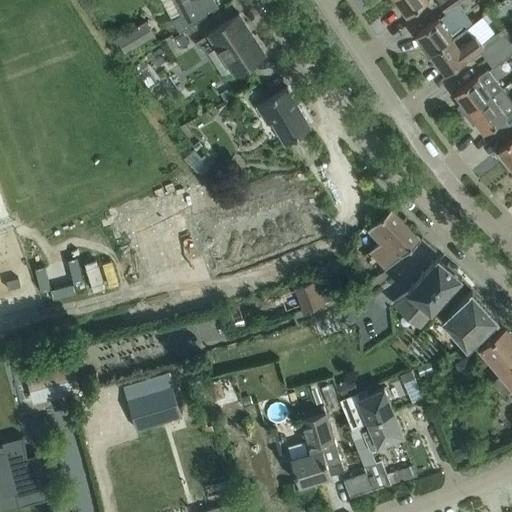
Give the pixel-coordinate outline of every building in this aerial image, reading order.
[(174,0),(181,11),(173,16),(180,28),(211,9),(205,0),(174,0)] [(397,0),(407,13),(423,1),(424,0),(397,0)] [(432,20),(416,32),(431,52),(464,28),(466,26),(473,21),(460,1),(460,0),(441,0),(438,2),(446,12),(439,17),(438,16),(432,20)] [(239,11),(200,37),(226,77),(248,62),(265,51),(239,11)] [(125,52),(155,35),(146,20),(116,37),(125,52)] [(464,28),(431,52),(446,71),(478,47),(485,56),(511,35),(504,25),(491,35),(481,42),(474,33),(472,35),(466,26),(464,28)] [(466,114),(470,111),(491,96),(503,87),(496,78),(505,71),(498,62),(511,52),(511,35),(485,56),(492,66),(489,68),(488,67),(480,73),(479,72),(471,78),(455,90),(463,101),(459,104),(466,114)] [(310,124),(287,85),(269,96),(256,104),(267,122),(272,119),(284,140),(293,134),(310,124)] [(511,99),(503,87),(491,96),(470,111),(466,114),(472,122),(476,119),(484,130),(511,109),(511,99)] [(194,140),(211,163),(226,152),(208,129),(194,140)] [(511,164),(511,136),(498,147),(511,164)] [(146,275),(222,246),(216,229),(201,190),(125,219),(146,275)] [(229,264),(285,243),(304,236),(292,202),(216,229),(222,246),(229,264)] [(386,268),(405,251),(420,237),(391,206),(368,226),(380,240),(369,250),(386,268)] [(445,262),(438,256),(434,261),(432,259),(431,261),(433,262),(424,273),(406,292),(394,301),(420,323),(456,282),(458,284),(459,282),(457,281),(461,276),(454,269),(457,265),(449,258),(445,262)] [(303,310),(326,301),(316,277),(294,285),(303,310)] [(498,316),(472,287),(461,297),(457,294),(453,297),(456,300),(441,315),(468,344),(474,338),(498,316)] [(502,372),(511,364),(511,332),(498,316),(474,338),(502,370),(501,371),(502,372)] [(73,361),(26,373),(33,400),(80,388),(73,361)] [(511,364),(502,372),(501,371),(492,379),(504,393),(511,385),(511,364)] [(411,368),(401,373),(404,380),(414,376),(413,372),(411,368)] [(83,387),(99,383),(95,370),(80,374),(83,387)] [(296,379),(281,392),(290,402),(305,389),(296,379)] [(182,414),(173,384),(127,398),(136,427),(182,414)] [(358,390),(340,397),(352,426),(360,423),(367,420),(393,409),(384,386),(360,396),(358,390)] [(352,426),(349,427),(351,434),(366,471),(373,488),(390,483),(413,477),(409,466),(386,473),(381,458),(376,460),(370,446),(403,432),(395,414),(393,409),(367,420),(369,426),(362,429),(360,423),(352,426)] [(322,446),(321,441),(333,438),(325,410),(302,416),(311,450),(291,456),(299,482),(330,472),(323,446),(322,446)] [(5,449),(0,450),(0,495),(16,491),(19,504),(51,496),(39,451),(27,454),(22,434),(2,439),(5,449)] [(462,443),(451,447),(456,460),(467,456),(462,443)] [(410,459),(426,456),(424,446),(408,449),(410,459)] [(350,495),(373,488),(366,471),(345,478),(350,495)]
